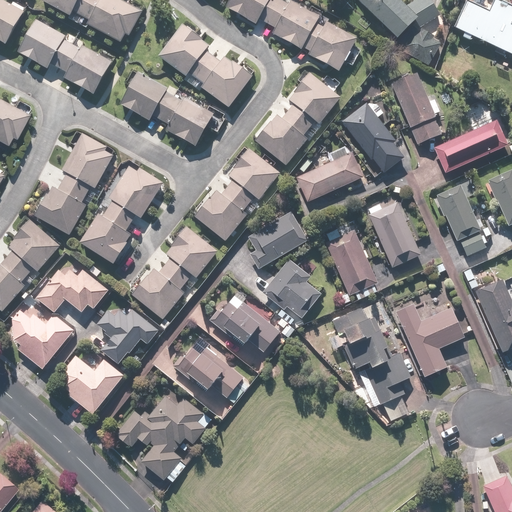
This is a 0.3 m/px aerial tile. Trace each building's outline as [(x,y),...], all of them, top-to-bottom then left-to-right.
[(1,0),(0,0),(0,41),(8,46),(26,13),(1,0)] [(71,18),(74,13),(89,22),(87,26),(122,44),(127,36),(130,38),(143,13),(119,0),(40,0),(40,1),(71,18)] [(290,1),(288,5),(279,0),(230,0),(226,9),(256,26),(259,21),(275,29),(272,34),(303,51),(304,49),(311,53),(309,56),(340,73),(358,40),(327,23),(326,25),(320,21),(321,18),(290,1)] [(431,0),(418,0),(407,7),(400,0),(357,0),(401,43),(398,46),(426,66),(442,44),(414,23),(419,18),(428,25),(441,15),(431,0)] [(511,8),(496,1),(491,12),(468,1),(455,29),(464,33),(463,36),(472,41),(473,38),(511,56),(511,8)] [(82,46),(80,49),(64,41),(67,37),(37,20),(18,54),(48,70),(51,65),(67,74),(64,79),(95,96),(113,63),(82,46)] [(202,89),(230,109),(254,77),(233,62),(232,63),(225,58),(222,63),(207,51),(210,47),(203,41),(203,40),(182,25),(159,56),(188,77),(190,75),(205,86),(202,89)] [(418,72),(388,85),(393,96),(396,95),(418,144),(443,133),(435,116),(440,114),(434,100),(431,101),(418,72)] [(185,99),(183,102),(167,94),(169,90),(139,73),(120,106),(151,123),(154,118),(169,127),(166,131),(197,149),(216,116),(185,99)] [(342,98),(310,74),(289,101),(294,105),(283,120),(278,116),(256,143),(287,167),(308,140),(305,137),(316,122),(320,125),(342,98)] [(30,117),(0,100),(0,145),(8,150),(13,140),(16,142),(30,117)] [(365,104),(342,122),(370,157),(371,156),(384,172),(405,156),(394,143),(397,141),(379,118),(385,113),(376,100),(368,107),(365,104)] [(445,173),(469,163),(473,174),(511,156),(511,144),(507,146),(496,121),(434,147),(445,173)] [(82,134),(61,171),(67,174),(57,191),(51,188),(35,218),(71,237),(87,207),(83,204),(92,188),(96,190),(115,157),(105,151),(107,148),(82,134)] [(281,174),(249,149),(228,176),(234,181),(222,195),(217,192),(195,219),(226,243),(248,216),(244,213),(256,198),(259,201),(281,174)] [(362,178),(352,153),(296,177),(306,202),(362,178)] [(98,215),(81,244),(117,265),(134,237),(127,232),(136,216),(143,220),(164,184),(140,169),(138,172),(130,167),(110,200),(113,201),(103,218),(98,215)] [(511,172),(511,169),(487,181),(508,227),(511,225),(511,228),(511,172)] [(482,231),(460,185),(433,198),(443,219),(446,217),(458,242),(460,241),(468,258),(486,249),(484,245),(487,243),(485,238),(491,235),(488,228),(482,231)] [(394,197),(369,209),(371,215),(369,216),(393,269),(421,255),(394,197)] [(257,249),(249,253),(259,270),(309,241),(292,211),(249,236),(257,249)] [(0,309),(5,313),(61,247),(27,218),(17,230),(20,233),(3,253),(8,258),(1,265),(0,263),(0,309)] [(330,241),(326,243),(348,298),(378,285),(357,234),(360,233),(355,221),(327,233),(330,241)] [(219,252),(187,227),(166,254),(172,259),(160,273),(155,269),(133,297),(164,321),(185,294),(182,291),(193,276),(197,279),(219,252)] [(111,291),(71,257),(35,300),(55,317),(57,313),(68,300),(83,313),(89,306),(94,311),(111,291)] [(297,266),(289,260),(262,293),(284,310),(286,307),(303,320),(323,295),(306,282),(312,275),(310,274),(316,266),(304,257),(297,266)] [(470,269),(463,273),(472,290),(479,286),(470,269)] [(511,301),(502,280),(475,292),(503,354),(511,349),(511,301)] [(217,308),(208,320),(243,347),(248,341),(264,353),(282,331),(275,326),(269,321),(272,316),(240,291),(223,313),(217,308)] [(448,367),(439,349),(465,337),(449,302),(430,311),(422,294),(392,308),(424,378),(448,367)] [(21,311),(14,321),(15,342),(21,347),(19,349),(44,370),(77,330),(57,313),(55,317),(35,300),(24,314),(21,311)] [(349,341),(342,344),(353,369),(370,362),(373,369),(363,373),(378,406),(382,404),(390,422),(409,414),(401,396),(408,393),(403,381),(411,377),(402,356),(390,361),(385,349),(389,348),(381,330),(376,332),(371,319),(367,321),(362,308),(332,321),(339,336),(346,333),(349,341)] [(131,309),(110,310),(103,318),(99,314),(81,337),(120,367),(142,340),(149,345),(160,331),(131,309)] [(281,318),(275,326),(282,331),(290,337),(296,329),(281,318)] [(180,354),(172,366),(196,384),(198,381),(210,390),(212,386),(228,398),(244,378),(207,349),(210,344),(201,337),(185,358),(180,354)] [(62,374),(64,388),(70,393),(69,395),(94,415),(124,377),(97,355),(93,360),(85,353),(80,359),(77,356),(62,374)] [(155,446),(142,463),(165,481),(167,478),(173,483),(186,467),(180,462),(184,458),(175,451),(178,447),(186,453),(213,420),(169,384),(161,395),(164,397),(149,415),(144,411),(141,415),(134,410),(125,421),(122,418),(116,425),(121,429),(116,435),(132,448),(139,440),(147,446),(150,442),(155,446)] [(0,510),(18,491),(0,474),(0,510)] [(511,511),(511,488),(507,476),(483,486),(494,511),(511,511)] [(55,511),(41,500),(38,504),(32,499),(20,511),(55,511)]
